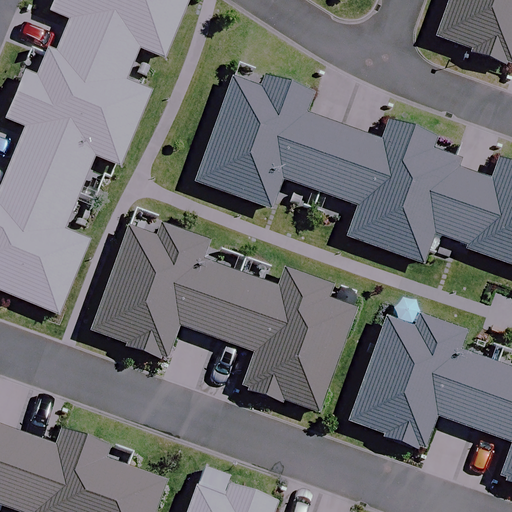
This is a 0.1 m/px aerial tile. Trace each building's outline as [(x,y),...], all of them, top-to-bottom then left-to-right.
[(0,294),(58,318),(88,244),(63,234),(94,157),(120,168),(150,94),(125,83),(138,50),(164,61),(189,0),(57,0),(52,14),(72,22),(58,56),(51,53),(40,80),(27,75),(8,121),(25,128),(0,189),(0,294)] [(511,0),(463,0),(447,50),(511,71),(511,0)] [(317,91),(246,66),(202,193),(273,217),(285,184),(364,212),(353,245),(424,269),(433,243),(511,269),(511,181),(511,184),(444,160),(452,137),(401,120),(392,147),(307,118),(317,91)] [(203,243),(130,219),(89,343),(165,367),(176,334),(245,356),(234,390),(317,417),(352,311),(324,301),(329,287),(286,272),(280,290),(196,263),(203,243)] [(453,321),(379,297),(342,407),(349,410),(414,431),(424,401),(502,426),(490,461),(511,468),(511,358),(447,338),(453,321)] [(0,511),(152,511),(162,484),(110,465),(115,451),(62,431),(57,446),(0,425),(0,511)] [(275,511),(278,507),(229,490),(224,502),(199,493),(192,511),(275,511)]
